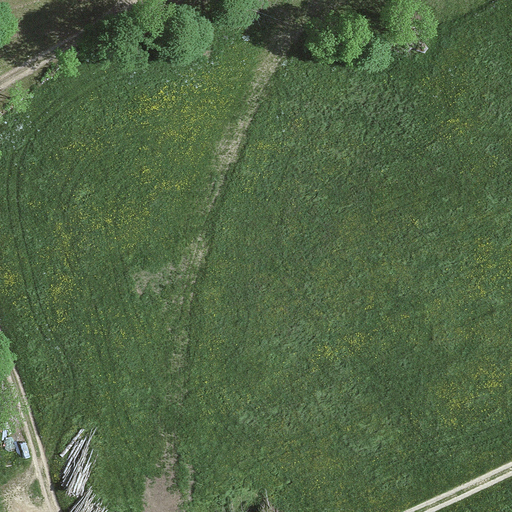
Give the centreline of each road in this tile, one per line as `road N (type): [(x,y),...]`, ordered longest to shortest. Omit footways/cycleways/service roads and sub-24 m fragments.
road 1 (track): [(0,336),(56,511)]
road 2 (track): [(127,0),(0,84)]
road 3 (track): [(401,511),(511,463)]
